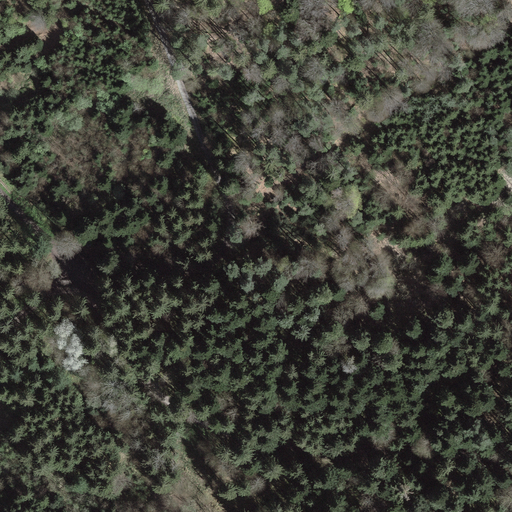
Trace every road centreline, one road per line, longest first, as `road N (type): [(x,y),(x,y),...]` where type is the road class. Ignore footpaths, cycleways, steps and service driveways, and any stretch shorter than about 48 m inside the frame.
road 1 (track): [(511,466),(451,449),(304,449),(209,425),(169,403),(137,371),(78,277)]
road 2 (track): [(145,0),(232,227),(214,260),(194,269),(136,266),(78,277)]
